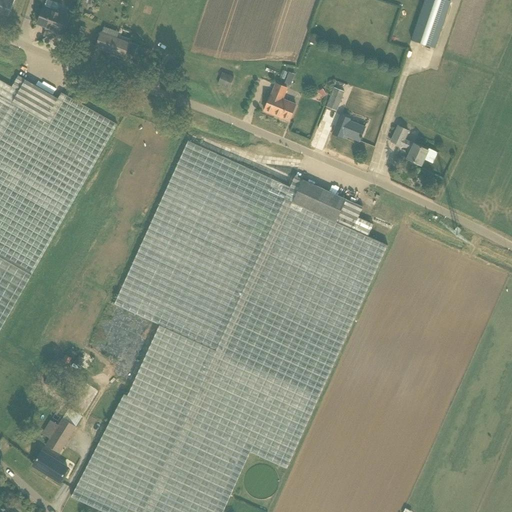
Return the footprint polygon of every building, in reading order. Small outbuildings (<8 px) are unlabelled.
[(0,0),(0,11),(7,15),(13,0),(0,0)] [(435,48),(451,1),(446,0),(424,0),(411,40),(434,48),(435,48)] [(51,30),(59,33),(66,16),(66,15),(44,6),(37,24),(46,27),(46,28),(47,29),(47,27),(51,29),(51,30)] [(101,33),(96,47),(124,57),(129,43),(101,33)] [(229,89),(234,77),(222,73),(218,84),(229,89)] [(0,333),(117,125),(61,93),(58,99),(18,76),(12,87),(0,80),(0,333)] [(271,94),(264,111),(289,121),(296,104),(282,99),(287,88),(276,84),(271,95),(271,94)] [(327,106),(337,110),(343,91),(334,88),(327,106)] [(359,141),(365,127),(352,122),(349,121),(350,119),(340,115),(333,134),(342,138),(343,134),(359,141)] [(398,126),(391,141),(401,146),(401,145),(411,150),(407,159),(421,165),(428,150),(414,144),(404,140),(408,131),(398,126)] [(222,511),(250,452),(287,469),(387,245),(368,236),(373,224),(358,217),(363,207),(295,176),(290,187),(188,141),(115,305),(161,325),(129,398),(122,395),(71,497),(104,511),(222,511)] [(434,162),(437,152),(431,149),(427,160),(434,162)] [(68,364),(72,358),(65,355),(62,361),(68,364)] [(85,359),(79,356),(74,362),(81,366),(85,359)] [(43,433),(51,439),(47,446),(60,453),(76,426),(63,419),(59,426),(51,420),(43,433)] [(64,461),(62,465),(41,452),(33,465),(59,482),(68,468),(70,465),(64,461)]
